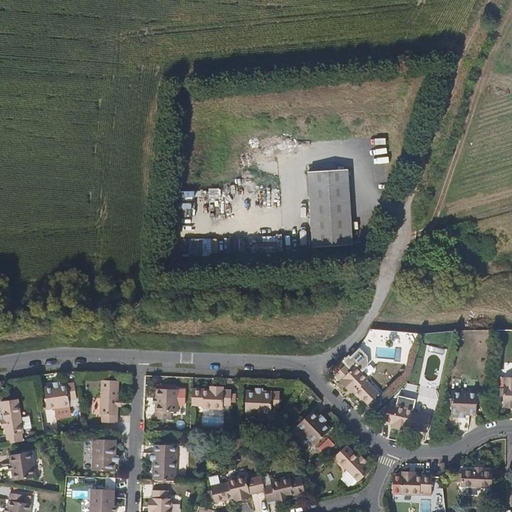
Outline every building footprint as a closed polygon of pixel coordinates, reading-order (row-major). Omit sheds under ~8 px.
[(354,246),(351,164),(309,166),(312,248),(354,246)] [(366,359),(359,352),(350,362),(348,360),(343,364),(342,363),(340,361),(329,373),(337,381),(339,379),(351,391),(365,404),(377,392),(364,379),(366,377),(362,374),(366,369),(366,359)] [(511,374),(501,374),(501,384),(500,393),(500,400),(511,400),(511,374)] [(118,380),(100,379),(99,413),(101,413),(101,421),(116,422),(117,406),(117,399),(118,380)] [(351,391),(339,379),(337,381),(349,393),(351,391)] [(77,407),(73,384),(59,386),(52,387),(43,389),(45,398),(46,407),(47,411),(77,407)] [(178,388),(156,387),(156,395),(156,403),(155,417),(170,418),(171,409),(177,410),(178,388)] [(210,389),(192,388),(191,405),(202,405),(202,409),(222,409),(222,405),(230,405),(231,390),(222,389),(210,389)] [(257,391),(246,390),(245,413),(270,414),(270,407),(278,407),(279,392),(264,391),(257,391)] [(476,391),(451,390),(450,398),(450,406),(450,413),(457,414),(464,414),(475,414),(476,391)] [(23,430),(18,398),(1,401),(4,418),(5,425),(8,443),(23,441),(22,430),(23,430)] [(313,410),(307,404),(290,420),(308,438),(325,422),(318,415),(313,410)] [(412,408),(395,404),(394,408),(386,407),(383,422),(391,424),(406,427),(426,432),(429,415),(412,411),(412,408)] [(323,454),(335,444),(329,437),(317,446),(323,454)] [(116,438),(93,438),(92,468),(115,469),(115,462),(116,454),(116,438)] [(176,443),(153,442),(153,451),(153,458),(152,468),(175,469),(176,443)] [(358,457),(347,444),(333,455),(345,469),(355,481),(356,481),(369,469),(363,462),(358,457)] [(36,476),(32,450),(9,453),(11,462),(12,470),(13,479),(36,476)] [(491,479),(491,461),(479,462),(473,462),(460,462),(460,467),(460,476),(460,480),(491,479)] [(355,481),(345,469),(341,473),(341,476),(348,484),(351,484),(355,481)] [(249,494),(264,490),(263,485),(261,474),(245,478),(243,473),(227,477),(227,480),(210,485),(212,491),(214,499),(215,503),(234,498),(249,494)] [(271,483),(263,485),(264,490),(267,501),(275,499),(287,496),(304,491),(300,474),(290,477),(289,474),(270,479),(271,483)] [(105,488),(92,488),(90,511),(113,511),(114,511),(114,503),(115,477),(105,476),(105,488)] [(429,499),(431,481),(415,479),(402,478),(401,484),(400,493),(399,498),(418,500),(418,498),(429,499)] [(168,490),(152,490),(151,497),(151,510),(150,511),(169,511),(170,497),(167,497),(168,490)] [(27,494),(10,492),(8,506),(7,511),(31,511),(33,503),(26,502),(27,494)] [(267,511),(263,492),(251,494),(253,511),(267,511)]
